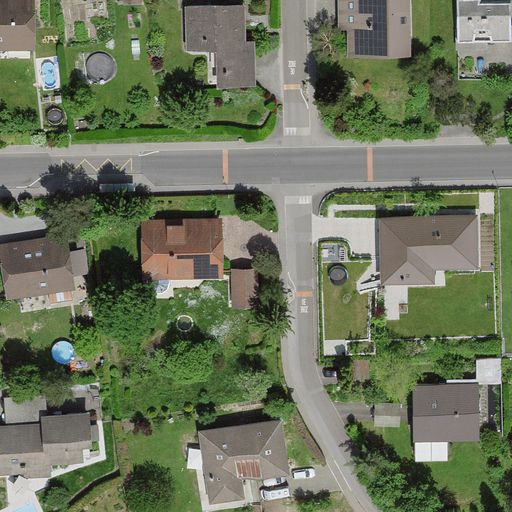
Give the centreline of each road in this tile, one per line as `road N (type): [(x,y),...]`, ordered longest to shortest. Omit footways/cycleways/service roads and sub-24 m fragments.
road 1 (residential): [(297,167),(309,397),(378,511)]
road 2 (residential): [(297,167),(60,164),(0,172)]
road 3 (residential): [(511,162),(297,167)]
road 4 (residential): [(293,0),(297,167)]
